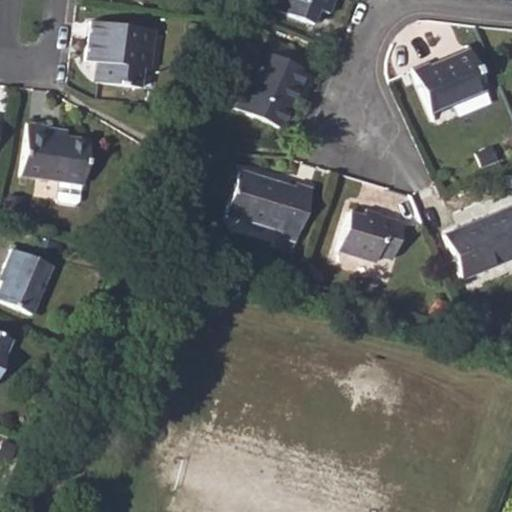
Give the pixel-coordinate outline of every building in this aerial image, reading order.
[(269,0),(265,9),(302,24),(307,9),(324,15),(330,0),(269,0)] [(93,84),(133,89),(135,68),(143,69),(149,29),(87,22),(81,61),(96,63),(93,84)] [(301,71),(296,69),(277,62),(282,50),(262,42),(257,53),(254,52),(229,110),(276,129),(301,71)] [(301,58),(282,50),(277,62),(296,69),(301,58)] [(426,114),(445,105),(480,90),(464,51),(426,68),(424,63),(407,70),(426,114)] [(487,104),(480,90),(445,105),(451,120),(487,104)] [(85,140),(64,137),(44,134),(46,128),(46,126),(24,123),(16,173),(54,179),(52,196),(55,200),(70,203),(74,199),(77,182),(78,183),(85,140)] [(65,131),(46,128),(44,134),(64,137),(65,131)] [(275,236),(291,242),(308,189),(291,184),(289,189),(236,172),(222,214),(276,231),(275,236)] [(511,203),(439,234),(457,278),(511,256),(511,203)] [(335,249),(373,261),(374,255),(388,260),(400,223),(361,211),(359,216),(346,212),(335,249)] [(0,276),(0,302),(30,314),(49,266),(7,250),(0,268),(3,269),(0,276)] [(0,361),(9,339),(0,334),(0,361)]
